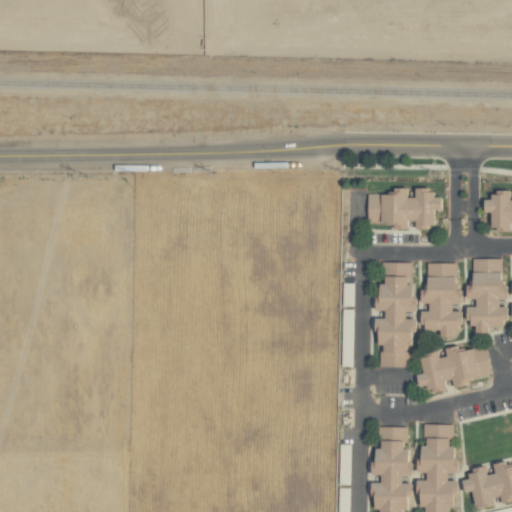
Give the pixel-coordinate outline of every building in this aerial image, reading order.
[(368,224),(408,225),(408,220),(416,220),(416,227),(435,227),(436,209),(442,209),(442,196),(435,196),(435,188),(416,188),(416,196),(409,196),(409,187),(395,187),(395,193),(369,193),(368,224)] [(511,199),(511,189),(494,189),(494,199),(485,199),(485,213),(492,213),(491,229),(511,230),(511,223),(511,222),(511,199)] [(502,258),(471,258),(471,298),(477,298),(477,306),(468,306),(468,326),(476,325),(477,333),(489,332),(489,325),(508,325),(508,305),(501,305),(501,298),(509,298),(508,284),(502,284),(502,258)] [(382,368),(408,365),(409,361),(407,345),(412,344),(416,320),(416,319),(407,317),(407,311),(417,310),(414,284),(409,283),(412,264),(382,259),(384,283),(380,284),(376,304),(377,309),(385,310),(386,317),(376,318),(380,345),(384,346),(381,361),(382,368)] [(460,263),(428,262),(427,311),(424,310),(423,329),(441,330),(441,336),(459,337),(459,310),(453,310),(453,302),(459,302),(460,263)] [(492,374),(487,345),(460,350),(459,345),(446,347),(447,355),(440,357),(439,350),(421,354),(424,373),(417,374),(420,387),(427,385),(429,392),(447,389),(446,380),(453,378),(455,387),(468,385),(466,379),(492,374)] [(423,511),(452,511),(453,508),(454,508),(458,481),(449,479),(450,472),(458,473),(460,458),(454,457),(456,446),(451,445),(454,426),(427,422),(423,445),(424,446),(422,459),(419,459),(417,471),(428,472),(427,480),(422,479),(417,506),(425,507),(423,511)] [(405,511),(405,509),(409,509),(409,500),(413,490),(413,482),(404,482),(404,475),(413,475),(413,461),(410,460),(410,449),(404,446),(408,435),(408,426),(378,427),(379,442),(377,447),(377,456),(373,465),(373,474),(378,474),(383,476),(381,482),(374,482),(375,510),(379,511),(405,511)] [(511,496),(511,465),(508,466),(508,461),(494,463),(496,473),(488,474),(487,467),(468,470),(470,479),(463,480),(465,493),(473,491),(476,508),(495,504),(494,500),(511,496)]
